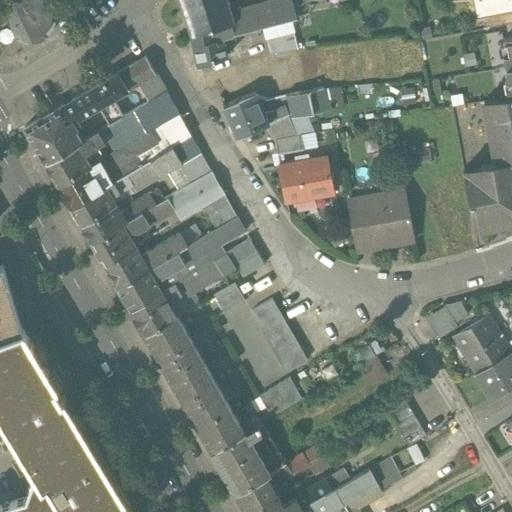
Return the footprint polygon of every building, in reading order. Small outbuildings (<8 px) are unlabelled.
[(235,0),(180,0),(191,33),(232,19),(231,15),(227,4),(236,1),(235,0)] [(292,0),(280,0),(231,15),(232,19),(234,34),(249,31),(270,25),(295,18),(294,6),(292,0)] [(511,0),(498,0),(501,14),(501,16),(511,13),(511,0)] [(30,4),(24,7),(27,12),(24,14),(23,17),(23,21),(24,24),(26,27),(30,29),(33,29),(37,28),(40,33),(44,29),(47,24),(48,18),(46,12),(41,7),(36,5),(30,4)] [(41,36),(40,33),(37,28),(33,29),(30,29),(26,27),(24,24),(23,21),(23,17),(24,14),(27,12),(24,7),(23,5),(21,7),(18,10),(16,14),(15,19),(16,25),(17,29),(20,33),(25,36),(30,38),(35,37),(41,36)] [(501,14),(486,17),(489,31),(511,26),(511,13),(501,16),(501,14)] [(232,19),(191,33),(192,45),(213,40),(234,34),(232,19)] [(270,25),(249,31),(251,42),(272,38),(270,25)] [(511,38),(502,40),(506,58),(504,59),(508,82),(510,82),(511,93),(511,38)] [(281,39),(251,44),(254,60),(284,54),(281,39)] [(213,40),(192,45),(197,67),(226,59),(222,43),(215,45),(213,40)] [(145,59),(133,65),(143,82),(148,90),(159,83),(145,59)] [(133,65),(117,75),(126,92),(143,82),(133,65)] [(117,75),(24,129),(43,164),(78,144),(93,135),(83,117),(97,109),(111,101),(126,92),(117,75)] [(165,93),(159,83),(148,90),(153,100),(165,93)] [(326,92),(286,98),(283,99),(284,103),(288,102),(292,118),(329,112),(326,92)] [(93,135),(78,144),(83,154),(96,147),(103,160),(152,131),(178,116),(165,93),(153,100),(121,118),(107,127),(93,135)] [(255,95),(223,109),(229,123),(261,111),(258,105),(255,95)] [(511,98),(488,103),(492,126),(488,126),(495,165),(495,166),(511,162),(511,98)] [(121,118),(111,101),(97,109),(97,110),(107,127),(121,118)] [(285,109),(266,115),(270,125),(287,117),(285,109)] [(261,111),(229,123),(234,136),(236,136),(237,138),(265,127),(268,126),(261,111)] [(178,116),(152,131),(164,153),(191,138),(178,116)] [(268,126),(265,127),(271,142),(274,141),(296,137),(287,117),(270,125),(268,126)] [(103,160),(90,167),(102,188),(120,178),(121,177),(131,172),(164,153),(152,131),(103,160)] [(296,137),(274,141),(277,157),(303,152),(300,137),(296,137)] [(78,144),(43,164),(42,165),(55,187),(57,186),(90,167),(83,154),(78,144)] [(279,167),(286,204),(333,195),(326,158),(279,167)] [(495,165),(482,168),(477,175),(465,177),(464,171),(462,172),(473,231),(483,229),(483,225),(511,220),(511,224),(511,223),(511,162),(495,166),(495,165)] [(90,167),(57,186),(68,207),(102,188),(90,167)] [(131,172),(121,177),(127,188),(141,180),(138,176),(134,178),(131,172)] [(211,173),(167,198),(174,211),(179,221),(203,207),(224,195),(211,173)] [(102,188),(68,207),(79,224),(113,205),(109,198),(127,189),(127,188),(120,178),(102,188)] [(405,191),(379,196),(381,208),(362,212),(369,251),(415,242),(405,191)] [(152,193),(139,200),(145,210),(154,205),(151,200),(155,197),(152,193)] [(224,195),(203,207),(216,229),(236,217),(224,195)] [(145,210),(89,242),(102,265),(134,247),(126,233),(129,231),(135,233),(174,211),(167,198),(154,205),(145,210)] [(113,205),(79,224),(89,242),(145,210),(139,200),(123,209),(123,210),(118,213),(113,205)] [(362,212),(348,214),(356,253),(369,251),(362,212)] [(186,246),(147,268),(160,291),(225,254),(250,240),(236,217),(216,229),(186,246)] [(134,247),(102,265),(116,286),(147,268),(186,246),(179,232),(139,255),(134,247)] [(250,240),(225,254),(232,268),(257,254),(250,240)] [(160,291),(129,309),(143,334),(176,315),(187,309),(181,299),(233,270),(232,268),(225,254),(160,291)] [(0,339),(22,331),(3,266),(0,266),(0,339)] [(147,268),(116,286),(129,309),(160,291),(147,268)] [(244,302),(234,284),(214,295),(224,314),(244,302)] [(424,313),(431,333),(466,321),(458,300),(424,313)] [(306,361),(271,301),(251,313),(286,373),(306,361)] [(244,433),(176,315),(143,334),(211,452),(244,433)] [(487,317),(453,338),(475,374),(508,354),(507,352),(508,351),(499,336),(487,317)] [(22,331),(0,339),(0,421),(27,466),(33,475),(25,497),(10,502),(7,499),(1,505),(0,505),(0,511),(131,511),(131,510),(91,445),(63,399),(60,401),(54,391),(57,389),(22,331)] [(508,354),(475,374),(491,400),(511,387),(511,356),(510,353),(508,354)] [(377,357),(358,369),(369,388),(388,376),(377,357)] [(301,399),(289,380),(259,398),(271,417),(301,399)] [(403,398),(385,409),(391,420),(392,419),(398,427),(415,417),(403,398)] [(417,420),(399,430),(409,447),(427,437),(417,420)] [(244,433),(211,452),(236,493),(287,463),(263,422),(244,433)] [(302,454),(287,463),(294,476),(309,467),(302,454)] [(391,458),(371,470),(379,485),(382,489),(402,477),(391,458)] [(287,463),(236,493),(246,511),(251,511),(290,490),(285,481),(294,476),(287,463)] [(345,470),(295,499),(302,511),(352,481),(345,470)] [(302,511),(299,511),(348,511),(345,505),(379,485),(371,470),(352,481),(302,511)] [(290,490),(251,511),(299,511),(302,511),(295,499),(290,490)]
